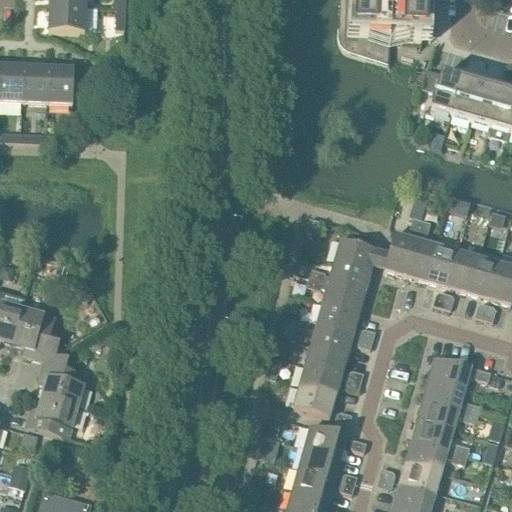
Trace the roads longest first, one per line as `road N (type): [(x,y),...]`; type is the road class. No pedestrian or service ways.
road 1 (tertiary): [(173,511),(215,238),(226,0)]
road 2 (residential): [(357,511),(377,443),(366,423),(393,329),(413,321),(511,350)]
